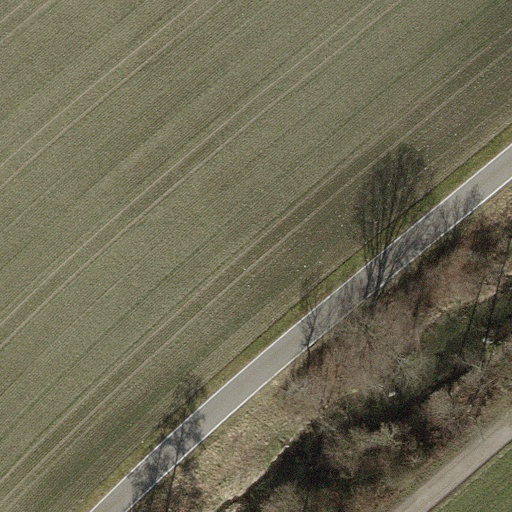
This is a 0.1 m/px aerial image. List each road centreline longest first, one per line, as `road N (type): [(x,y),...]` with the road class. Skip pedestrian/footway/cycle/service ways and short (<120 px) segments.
road 1 (track): [(511,163),(320,319),(107,511)]
road 2 (track): [(412,511),(511,427)]
